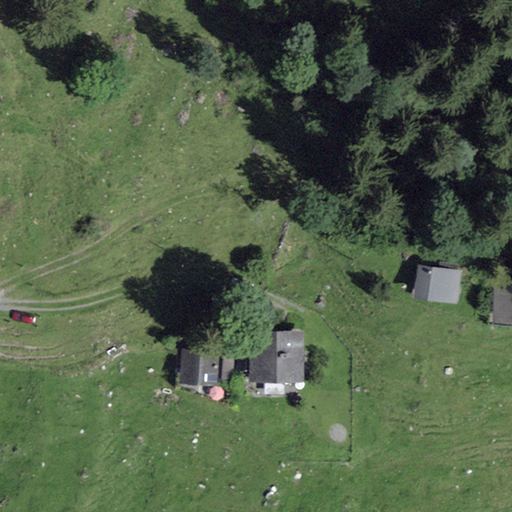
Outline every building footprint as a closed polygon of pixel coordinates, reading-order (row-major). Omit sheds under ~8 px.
[(423,266),(419,292),(454,297),(458,265),(443,263),(442,270),(423,266)] [(511,314),(511,272),(500,272),(499,314),(511,314)] [(256,373),(298,373),(298,359),(298,336),(256,336),(256,359),(256,373)] [(212,377),(213,367),(218,367),(220,351),(208,350),(208,356),(188,355),(186,376),(212,377)] [(228,352),(226,362),(233,364),(236,354),(228,352)] [(285,384),(304,384),(304,359),(298,359),(298,373),(256,373),(256,359),(250,359),(250,380),(285,380),(285,384)] [(226,362),(224,379),(232,380),(233,364),(226,362)]
